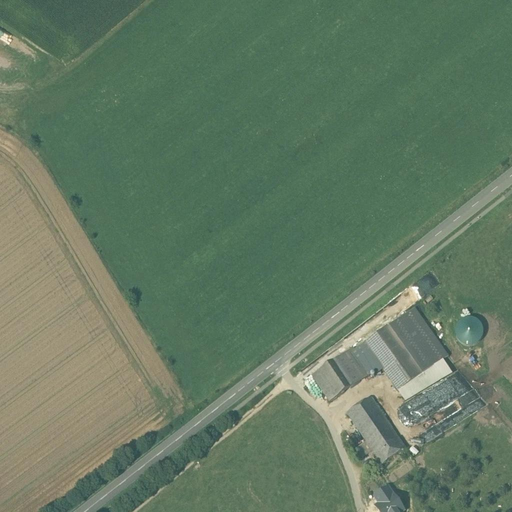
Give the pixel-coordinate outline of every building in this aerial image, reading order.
[(0,0),(0,12),(11,18),(16,9),(0,0)] [(0,38),(24,52),(29,43),(0,26),(0,38)] [(0,73),(2,75),(8,62),(0,58),(0,73)] [(448,358),(415,309),(389,327),(405,350),(423,375),(448,358)] [(469,316),(451,331),(467,350),(485,334),(469,316)] [(389,327),(354,351),(371,376),(381,369),(381,368),(405,350),(389,327)] [(353,349),(319,372),(337,398),(371,376),(354,351),(353,349)] [(405,350),(381,368),(381,369),(398,393),(423,375),(405,350)] [(337,398),(319,372),(312,377),(330,403),(337,398)] [(371,399),(347,414),(382,465),(405,450),(371,399)] [(384,488),(370,497),(375,504),(389,495),(384,488)] [(400,511),(392,500),(379,510),(380,511),(400,511)]
